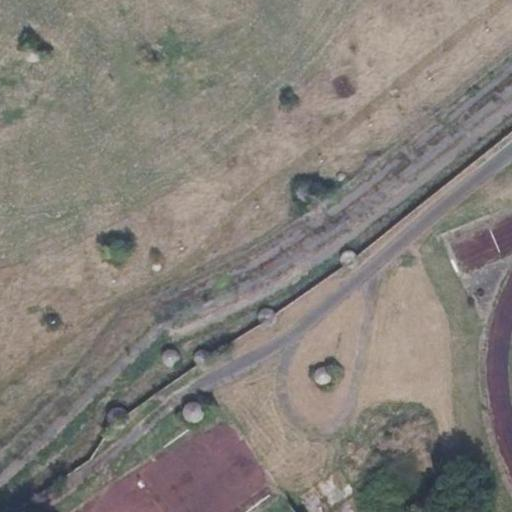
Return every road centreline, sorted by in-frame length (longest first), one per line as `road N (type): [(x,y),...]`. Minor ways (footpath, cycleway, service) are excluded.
road 1 (unclassified): [(278,341),(205,376),(33,509)]
road 2 (residential): [(372,264),(352,399),(340,427),(320,430),(287,408),(278,341)]
road 3 (residential): [(372,264),(511,151)]
road 4 (residential): [(278,341),(372,264)]
